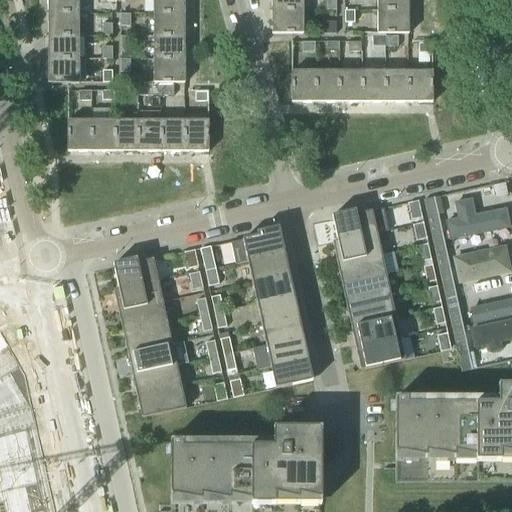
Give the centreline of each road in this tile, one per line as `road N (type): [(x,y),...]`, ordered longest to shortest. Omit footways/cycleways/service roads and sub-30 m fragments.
road 1 (residential): [(34,258),(289,203)]
road 2 (residential): [(88,511),(34,258)]
road 3 (residential): [(347,428),(289,203)]
road 4 (residential): [(289,203),(509,154)]
road 5 (residential): [(237,0),(289,203)]
road 6 (residential): [(509,154),(472,0)]
road 7 (residential): [(34,258),(0,109)]
